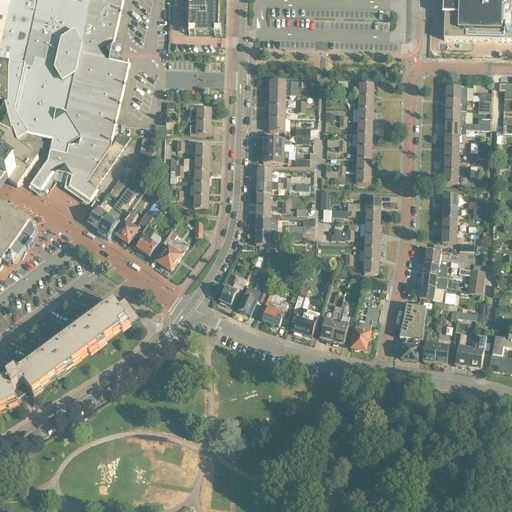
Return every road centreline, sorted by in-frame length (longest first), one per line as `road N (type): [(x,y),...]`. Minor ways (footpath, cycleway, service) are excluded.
road 1 (residential): [(379,375),(405,247),(410,81),(417,71)]
road 2 (tertiary): [(187,310),(221,261),(230,232),(240,83)]
road 3 (tertiary): [(0,455),(133,372),(187,310)]
road 4 (residential): [(379,375),(249,340),(187,310)]
road 5 (residential): [(511,401),(379,375)]
